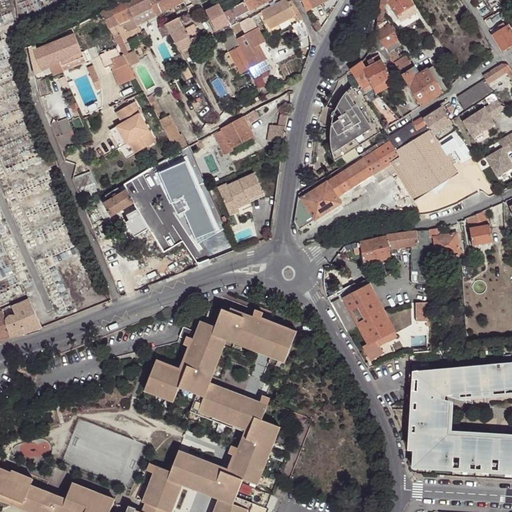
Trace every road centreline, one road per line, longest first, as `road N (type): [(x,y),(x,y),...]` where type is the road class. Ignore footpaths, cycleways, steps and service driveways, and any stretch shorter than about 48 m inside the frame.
road 1 (residential): [(120,311),(34,100),(26,49)]
road 2 (residential): [(299,284),(349,356),(383,426),(397,489)]
road 3 (residential): [(302,263),(326,247),(449,220),(511,191)]
road 4 (residential): [(322,52),(299,115),(280,257)]
road 5 (residential): [(393,128),(501,57)]
road 6 (residential): [(120,311),(0,352)]
